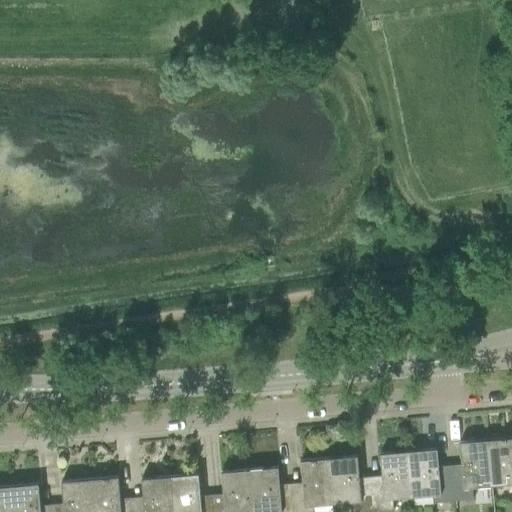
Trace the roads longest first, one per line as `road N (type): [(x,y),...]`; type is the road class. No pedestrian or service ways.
road 1 (residential): [(0,436),(452,399)]
road 2 (tertiary): [(0,387),(188,383),(446,361)]
